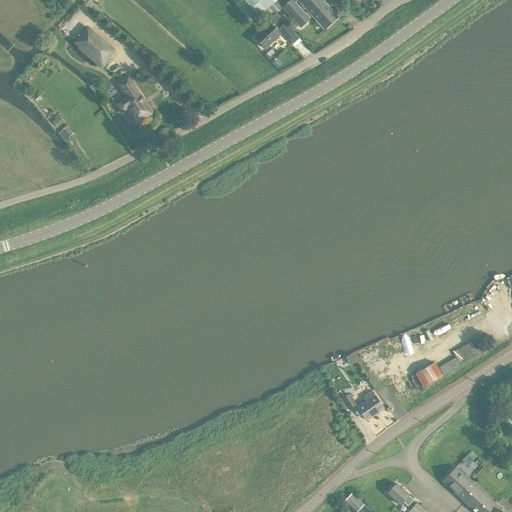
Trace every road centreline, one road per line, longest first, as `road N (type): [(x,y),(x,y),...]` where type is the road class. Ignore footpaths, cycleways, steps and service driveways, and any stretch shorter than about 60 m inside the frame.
road 1 (track): [(0,261),(110,219),(233,152),(373,73),(475,0)]
road 2 (tertiary): [(0,247),(113,204),(346,71),(450,0)]
road 3 (unclassified): [(0,205),(119,164),(307,63),(396,0)]
road 4 (tertiary): [(303,511),(389,435),(511,353)]
